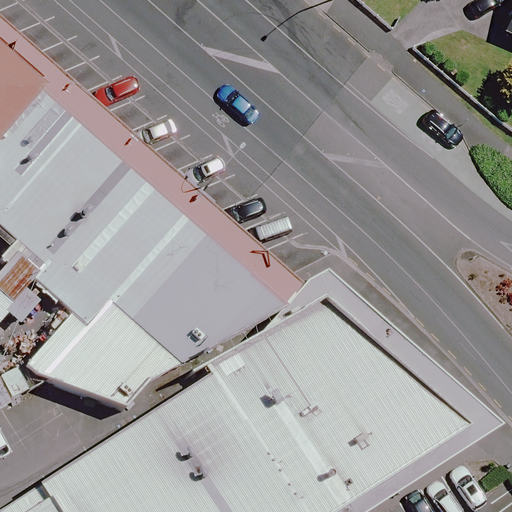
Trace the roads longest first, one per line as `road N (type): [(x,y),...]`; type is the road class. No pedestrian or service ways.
road 1 (secondary): [(511,374),(446,303),(313,131)]
road 2 (secondary): [(313,131),(511,240)]
road 3 (secondary): [(313,131),(163,0)]
